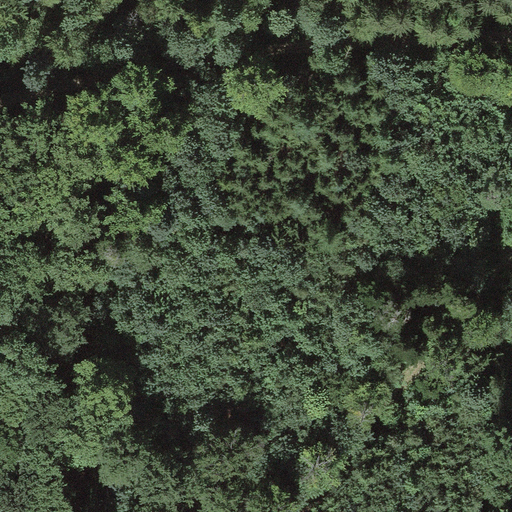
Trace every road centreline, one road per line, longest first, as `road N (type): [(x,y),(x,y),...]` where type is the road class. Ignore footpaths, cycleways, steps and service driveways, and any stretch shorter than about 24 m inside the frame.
road 1 (track): [(511,32),(143,67),(0,103)]
road 2 (track): [(302,511),(511,257)]
